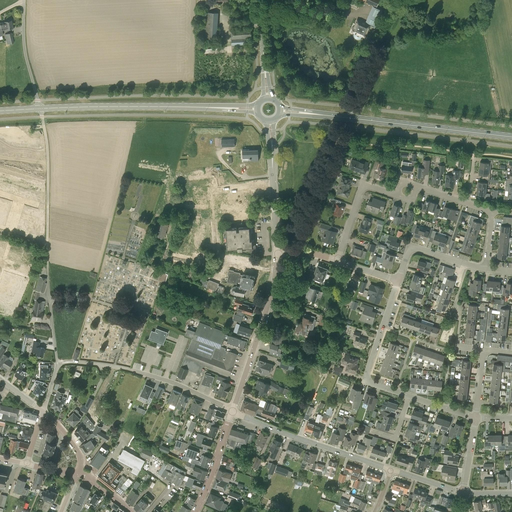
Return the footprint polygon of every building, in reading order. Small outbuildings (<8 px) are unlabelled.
[(207,12),(206,38),(217,39),(218,13),(207,12)] [(369,24),(368,25),(357,20),(352,32),(365,38),(371,25),(375,27),(378,19),(370,16),(367,23),(369,24)] [(0,35),(3,35),(2,30),(13,28),(11,21),(5,22),(4,22),(0,23),(0,22),(0,35)] [(246,29),(246,28),(231,29),(232,45),(245,44),(245,40),(246,40),(246,38),(251,38),(250,28),(246,29)] [(7,44),(14,43),(11,33),(5,34),(7,44)] [(234,139),(221,139),(222,147),(235,147),(234,139)] [(259,150),(243,151),(243,158),(251,158),(251,161),(259,161),(259,150)] [(382,180),(386,169),(382,168),(384,162),(375,159),(372,168),(376,170),(374,177),(382,180)] [(479,168),(487,169),(488,165),(491,165),(492,160),(484,159),(484,162),(480,161),(479,168)] [(356,170),(356,171),(365,174),(368,163),(361,161),(361,163),(352,160),(349,168),(356,170)] [(417,177),(424,178),(424,174),(428,175),(430,160),(423,160),(422,167),(418,167),(417,177)] [(402,162),(401,172),(411,173),(412,163),(402,162)] [(432,182),(439,182),(440,174),(443,174),(445,166),(438,165),(437,171),(433,171),(432,182)] [(490,174),(487,173),(487,169),(479,168),(478,174),(482,175),(482,178),(490,179),(490,174)] [(445,186),(453,187),(454,178),(459,179),(460,171),(452,170),(451,175),(446,175),(445,186)] [(0,188),(6,190),(9,181),(3,179),(4,176),(0,174),(0,183),(1,184),(0,188)] [(340,186),(337,194),(347,198),(350,190),(348,189),(351,180),(342,177),(339,185),(340,186)] [(477,188),(486,189),(486,185),(489,185),(489,182),(498,183),(499,180),(490,179),(482,178),(482,182),(477,181),(477,188)] [(9,181),(6,190),(12,192),(13,187),(17,189),(19,181),(15,179),(14,182),(9,181)] [(29,197),(31,188),(26,186),(27,183),(22,182),(20,190),(24,191),(23,195),(29,197)] [(31,188),(29,197),(34,199),(36,194),(40,196),(42,188),(38,186),(37,189),(31,188)] [(490,194),(485,193),(486,189),(477,188),(476,194),(480,195),(480,198),(489,200),(490,194)] [(234,194),(217,195),(218,216),(236,215),(236,216),(249,215),(247,191),(234,192),(234,194)] [(343,211),(344,207),(340,206),(341,201),(330,198),(329,202),(335,204),(333,210),(334,210),(333,214),(340,216),(342,210),(343,211)] [(386,202),(373,198),(371,202),(369,201),(366,210),(377,213),(379,209),(381,209),(380,210),(383,211),(386,202)] [(422,211),(423,208),(428,210),(431,202),(425,200),(424,203),(421,202),(418,210),(422,211)] [(431,202),(428,210),(434,212),(433,215),(437,216),(440,209),(435,207),(437,204),(431,202)] [(393,205),(390,214),(395,216),(392,223),(399,225),(401,217),(397,216),(400,207),(393,205)] [(443,218),(444,216),(447,217),(450,208),(449,209),(443,207),(442,211),(440,210),(438,216),(443,218)] [(24,214),(33,217),(35,211),(26,208),(24,214)] [(455,210),(450,208),(447,217),(447,216),(451,217),(451,220),(456,221),(458,215),(454,214),(455,210)] [(406,215),(403,214),(400,223),(406,225),(407,223),(411,224),(413,221),(412,221),(415,212),(408,210),(406,215)] [(461,212),(458,222),(461,223),(463,217),(466,218),(467,214),(461,212)] [(467,225),(471,226),(479,229),(481,223),(478,222),(479,218),(471,215),(467,225)] [(361,223),(358,231),(367,234),(370,226),(369,226),(371,220),(364,217),(362,223),(361,223)] [(156,235),(165,238),(170,224),(161,221),(156,235)] [(413,236),(419,238),(422,230),(418,228),(419,226),(416,225),(417,222),(414,221),(414,224),(410,235),(413,236)] [(500,226),(500,231),(509,232),(509,227),(511,227),(511,224),(508,223),(505,223),(502,223),(502,226),(500,226)] [(30,227),(21,224),(19,230),(28,233),(30,227)] [(332,244),(335,233),(330,231),(331,227),(321,224),(319,229),(325,231),(322,240),(332,244)] [(469,232),(477,235),(479,229),(471,226),(469,232)] [(238,252),(246,251),(256,253),(255,244),(254,243),(250,243),(250,241),(252,241),(252,240),(250,240),(250,227),(227,229),(228,249),(238,248),(238,252)] [(426,237),(429,238),(432,230),(427,228),(426,231),(422,230),(419,238),(425,240),(426,237)] [(438,232),(432,230),(429,238),(430,238),(430,237),(433,238),(431,242),(438,244),(440,236),(437,235),(438,232)] [(467,238),(475,241),(477,235),(469,232),(467,238)] [(397,250),(399,243),(396,243),(397,238),(389,235),(386,243),(389,244),(388,247),(397,250)] [(446,235),(445,237),(440,236),(438,244),(444,246),(445,243),(449,244),(451,237),(446,235)] [(465,244),(473,247),(475,241),(467,238),(465,244)] [(371,256),(373,257),(374,255),(375,252),(377,245),(369,243),(367,250),(372,251),(371,256)] [(470,253),(473,247),(465,244),(463,250),(470,253)] [(360,257),(363,249),(353,246),(351,254),(360,257)] [(382,255),(385,255),(384,259),(393,262),(395,256),(391,255),(392,251),(384,249),(382,255)] [(393,262),(384,259),(383,261),(381,261),(380,264),(382,265),(381,265),(390,268),(393,262)] [(418,261),(416,267),(421,268),(420,271),(427,273),(428,274),(431,263),(429,263),(425,262),(425,263),(418,261)] [(323,266),(322,268),(318,266),(315,274),(314,274),(312,277),(313,278),(322,281),(327,269),(324,268),(325,267),(323,266)] [(234,294),(244,296),(245,288),(251,289),(252,289),(252,288),(253,285),(253,284),(254,281),(254,277),(255,277),(255,276),(254,276),(242,274),(242,275),(240,274),(240,273),(234,272),(233,270),(229,269),(228,270),(227,274),(228,275),(227,282),(237,284),(237,285),(236,285),(235,287),(234,286),(232,288),(231,290),(232,292),(234,292),(234,294)] [(412,280),(420,283),(421,280),(424,281),(426,275),(419,272),(418,275),(414,274),(412,280)] [(444,277),(447,278),(445,284),(452,287),(455,280),(451,279),(452,275),(449,274),(446,273),(444,277)] [(4,282),(2,286),(3,286),(14,289),(16,284),(19,285),(21,285),(23,279),(17,277),(12,276),(11,280),(10,280),(5,278),(4,282)] [(44,301),(37,300),(39,292),(43,293),(46,283),(45,283),(46,278),(39,277),(35,291),(34,299),(32,310),(33,311),(32,319),(41,320),(44,301)] [(220,283),(210,279),(209,281),(202,278),(199,284),(209,288),(222,293),(225,287),(219,285),(220,283)] [(359,280),(352,278),(349,286),(357,288),(359,280)] [(481,280),(474,279),(473,284),(470,283),(469,294),(476,295),(476,290),(480,290),(481,280)] [(422,287),(419,286),(420,283),(412,280),(410,286),(414,287),(413,290),(420,293),(422,287)] [(362,281),(358,291),(363,293),(367,283),(362,281)] [(486,292),(486,290),(492,290),(493,281),(487,281),(486,284),(483,284),(482,292),(486,292)] [(499,293),(502,294),(503,285),(499,285),(499,282),(493,281),(492,290),(496,291),(495,294),(499,294),(499,293)] [(443,290),(451,293),(452,287),(445,284),(442,283),(440,289),(443,290)] [(503,285),(502,294),(502,295),(509,296),(509,295),(509,292),(511,292),(511,283),(506,283),(506,287),(503,287),(503,285)] [(379,303),(381,297),(380,296),(380,294),(381,293),(383,289),(376,286),(375,287),(370,285),(367,293),(371,294),(369,300),(379,303)] [(3,286),(2,286),(1,290),(2,290),(1,293),(6,295),(5,299),(12,301),(16,303),(18,296),(16,296),(12,294),(14,289),(3,286)] [(306,297),(315,301),(316,298),(320,299),(323,292),(319,290),(319,291),(310,287),(306,297)] [(441,296),(449,298),(451,293),(443,290),(441,296)] [(405,300),(412,302),(413,299),(421,302),(423,294),(411,291),(410,294),(407,293),(405,300)] [(439,302),(447,305),(449,298),(441,296),(439,302)] [(250,307),(242,304),(243,300),(236,298),(234,304),(239,305),(237,309),(238,309),(237,312),(243,314),(244,314),(244,312),(251,315),(253,308),(250,307)] [(355,310),(358,302),(352,301),(350,308),(355,310)] [(160,303),(156,302),(156,304),(154,307),(157,308),(161,312),(164,309),(160,304),(160,305),(160,303)] [(445,311),(447,305),(439,302),(437,308),(445,311)] [(372,324),(375,313),(372,312),(373,307),(362,303),(360,308),(364,310),(361,320),(372,324)] [(497,311),(500,311),(499,314),(508,315),(508,309),(506,309),(507,305),(502,304),(501,304),(498,304),(497,311)] [(298,321),(298,322),(314,327),(316,319),(314,319),(314,320),(313,320),(314,317),(305,313),(302,322),(298,321)] [(400,324),(406,326),(410,315),(404,313),(403,316),(400,324)] [(234,314),(233,320),(240,323),(242,317),(234,314)] [(319,322),(324,324),(327,316),(321,315),(319,322)] [(410,316),(410,315),(406,326),(412,328),(414,320),(415,318),(410,316)] [(418,330),(421,322),(414,320),(412,328),(418,330)] [(187,329),(185,335),(193,338),(214,347),(206,366),(229,375),(233,366),(231,366),(236,354),(228,351),(228,352),(225,351),(226,348),(221,346),(226,332),(199,322),(196,333),(187,329)] [(313,330),(314,327),(298,322),(295,332),(298,333),(298,332),(307,335),(309,329),(313,330)] [(424,332),(426,324),(421,322),(418,330),(424,332)] [(235,326),(233,332),(250,338),(252,331),(253,328),(240,324),(239,327),(235,326)] [(430,334),(432,326),(426,324),(424,332),(430,334)] [(439,328),(432,326),(430,334),(436,336),(439,328)] [(148,338),(148,339),(149,339),(158,343),(162,344),(164,345),(163,344),(164,343),(166,339),(166,336),(168,332),(156,328),(155,332),(152,331),(149,339),(148,338)] [(473,337),(474,331),(465,330),(465,336),(468,336),(467,339),(473,340),(473,337)] [(364,346),(367,339),(359,337),(361,333),(354,331),(353,336),(355,337),(354,343),(364,346)] [(489,332),(488,334),(489,334),(489,337),(493,337),(494,336),(497,336),(497,340),(505,341),(506,334),(497,333),(492,333),(489,332)] [(10,336),(4,334),(2,340),(7,343),(10,336)] [(271,344),(269,350),(270,350),(269,353),(281,357),(282,354),(280,353),(282,347),(280,346),(283,337),(280,336),(274,334),(273,336),(271,342),(271,343),(271,344)] [(246,345),(247,341),(248,339),(242,337),(241,339),(229,335),(227,344),(240,348),(239,349),(245,351),(246,345)] [(200,372),(203,365),(206,366),(214,347),(193,338),(188,349),(185,356),(178,374),(186,377),(189,368),(200,372)] [(42,356),(44,348),(39,347),(40,343),(33,341),(31,352),(34,352),(33,356),(39,357),(39,356),(42,356)] [(388,348),(397,351),(398,347),(402,348),(403,346),(399,345),(399,346),(390,343),(388,348)] [(418,361),(419,358),(422,348),(414,346),(411,355),(416,357),(415,360),(418,361)] [(401,352),(397,351),(388,348),(386,354),(395,357),(396,353),(400,354),(401,352)] [(425,360),(428,350),(422,348),(419,358),(422,359),(421,362),(424,363),(425,360)] [(430,365),(431,362),(434,352),(428,350),(425,360),(428,361),(427,364),(430,365)] [(437,364),(440,354),(434,352),(431,362),(434,363),(433,366),(432,368),(435,369),(436,367),(437,364)] [(0,358),(0,366),(6,371),(12,362),(6,359),(8,357),(5,355),(3,354),(0,358)] [(395,357),(386,354),(384,360),(393,363),(394,359),(398,360),(399,358),(395,357)] [(440,354),(437,364),(440,365),(439,368),(442,369),(443,365),(442,365),(445,356),(440,354)] [(345,370),(351,372),(351,371),(355,373),(358,365),(356,365),(358,359),(345,355),(342,363),(347,365),(345,370)] [(462,360),(461,367),(470,368),(471,361),(467,361),(467,357),(464,357),(464,360),(462,360)] [(282,358),(279,367),(293,371),(296,362),(282,358)] [(259,359),(255,370),(260,372),(259,374),(265,376),(266,375),(269,376),(273,365),(265,362),(259,359)] [(393,363),(384,360),(382,366),(391,369),(392,365),(396,366),(397,364),(393,363)] [(493,364),(493,370),(501,371),(501,372),(504,372),(509,372),(511,373),(511,372),(511,366),(511,369),(505,369),(505,361),(503,361),(502,361),(499,361),(497,360),(492,360),(491,364),(493,364)] [(21,379),(25,373),(22,371),(26,366),(22,363),(19,368),(14,375),(21,379)] [(40,365),(39,368),(40,368),(39,379),(48,379),(49,368),(47,368),(48,365),(40,365)] [(335,366),(332,373),(340,376),(342,368),(335,366)] [(395,370),(391,369),(382,366),(380,373),(389,376),(392,377),(394,372),(395,370)] [(211,388),(214,377),(205,374),(201,384),(211,388)] [(219,383),(221,384),(220,388),(229,391),(230,387),(229,387),(230,384),(227,383),(228,380),(218,376),(217,379),(220,381),(219,383)] [(435,381),(434,390),(441,391),(442,381),(437,381),(438,377),(435,377),(435,381)] [(33,392),(40,397),(46,388),(42,385),(44,382),(36,380),(34,382),(38,384),(33,392)] [(266,396),(267,393),(269,387),(276,391),(289,397),(292,391),(279,386),(271,381),(269,384),(258,380),(255,389),(260,390),(258,394),(263,395),(266,396)] [(141,393),(140,395),(148,398),(146,402),(150,404),(153,396),(150,394),(153,388),(152,387),(153,386),(149,385),(149,386),(145,384),(143,390),(142,389),(141,393)] [(229,391),(220,388),(219,391),(216,390),(217,386),(215,385),(212,392),(218,394),(226,396),(227,393),(228,393),(229,391)] [(160,399),(164,389),(158,386),(154,396),(160,399)] [(352,388),(349,398),(354,400),(352,406),(358,409),(363,394),(360,393),(360,391),(352,388)] [(173,390),(167,402),(171,404),(169,407),(174,409),(181,393),(173,390)] [(58,391),(55,397),(51,407),(61,411),(65,401),(66,402),(66,403),(69,404),(73,395),(68,393),(67,398),(63,397),(64,393),(58,391)] [(366,393),(363,401),(368,403),(366,409),(373,411),(377,398),(373,397),(374,395),(366,393)] [(184,410),(189,397),(182,394),(176,407),(184,410)] [(80,410),(87,413),(94,400),(89,397),(85,406),(83,405),(80,410)] [(189,411),(198,415),(203,402),(195,398),(189,411)] [(243,401),(242,405),(257,411),(262,412),(263,409),(264,408),(258,406),(253,404),(248,402),(243,401)] [(397,404),(388,401),(387,405),(382,404),(380,409),(382,410),(390,412),(391,413),(391,410),(395,411),(397,404)] [(264,408),(263,409),(272,412),(275,405),(273,404),(272,404),(271,404),(271,403),(266,402),(264,408)] [(34,423),(36,414),(24,411),(19,409),(0,404),(0,413),(2,414),(1,419),(16,423),(17,419),(21,420),(34,423)] [(242,405),(240,410),(245,412),(255,415),(257,411),(242,405)] [(222,420),(225,413),(217,410),(209,407),(205,417),(211,419),(213,415),(215,416),(214,417),(214,419),(214,420),(216,420),(217,420),(218,418),(222,420)] [(263,409),(262,412),(261,415),(273,419),(275,414),(272,412),(263,409)] [(74,425),(80,419),(79,418),(81,416),(78,413),(78,411),(77,410),(75,410),(73,411),(73,413),(67,419),(74,425)] [(384,414),(382,421),(391,423),(393,417),(389,416),(390,412),(382,410),(380,413),(384,414)] [(418,422),(426,424),(426,422),(428,418),(421,415),(422,413),(413,410),(411,416),(419,419),(418,422)] [(90,434),(90,433),(94,424),(86,415),(83,421),(84,423),(83,425),(82,426),(75,432),(82,441),(90,434)] [(434,433),(436,427),(440,428),(443,419),(436,417),(434,424),(431,424),(430,426),(429,429),(428,431),(434,433)] [(443,419),(440,428),(444,429),(443,432),(446,432),(446,430),(449,421),(443,419)] [(304,431),(311,434),(315,424),(310,422),(310,421),(307,420),(304,431)] [(387,433),(388,430),(391,423),(382,421),(381,423),(377,422),(375,429),(387,433)] [(409,423),(407,429),(415,432),(419,433),(422,424),(414,421),(413,424),(409,423)] [(210,429),(209,434),(215,436),(218,428),(214,427),(215,424),(210,422),(208,428),(210,429)] [(451,426),(448,436),(455,438),(457,433),(460,434),(463,426),(455,423),(454,427),(451,426)] [(102,427),(97,424),(93,433),(101,438),(106,441),(109,437),(103,433),(100,431),(102,427)] [(324,427),(315,424),(311,434),(314,435),(314,436),(320,438),(324,427)] [(19,438),(29,440),(32,429),(24,427),(22,434),(20,434),(19,438)] [(227,444),(227,445),(229,446),(235,448),(235,446),(245,449),(250,433),(243,431),(244,429),(238,427),(237,429),(232,427),(228,438),(229,439),(228,442),(227,442),(226,444),(227,444)] [(330,441),(338,443),(339,440),(342,441),(346,429),(338,427),(336,433),(333,432),(330,441)] [(414,434),(415,432),(407,429),(405,435),(409,436),(408,440),(417,443),(419,436),(414,434)] [(53,444),(55,435),(47,432),(43,444),(44,444),(41,456),(50,459),(55,444),(53,444)] [(263,448),(268,436),(261,432),(255,444),(263,448)] [(343,445),(350,447),(351,444),(355,445),(358,435),(351,432),(349,438),(346,437),(343,445)] [(207,437),(202,435),(198,433),(196,439),(198,440),(197,444),(200,446),(201,445),(204,446),(203,450),(206,451),(208,447),(210,448),(212,441),(206,439),(207,437)] [(494,444),(494,435),(485,436),(485,449),(492,449),(492,444),(494,444)] [(494,435),(494,444),(498,444),(498,450),(505,450),(504,436),(501,436),(501,435),(494,435)] [(359,443),(357,450),(364,452),(365,449),(365,448),(366,444),(370,445),(370,444),(372,439),(364,437),(362,445),(359,443)] [(95,446),(91,439),(80,446),(85,453),(95,446)] [(274,439),(269,450),(272,451),(270,457),(274,459),(277,453),(281,443),(274,439)] [(28,444),(27,444),(11,440),(8,452),(14,453),(15,448),(18,449),(26,451),(27,447),(28,447),(28,445),(27,445),(28,444)] [(289,444),(285,452),(298,457),(302,449),(289,444)] [(160,449),(169,453),(171,448),(162,445),(160,449)] [(102,446),(99,449),(95,456),(90,463),(98,469),(103,462),(108,455),(106,454),(109,450),(107,449),(107,450),(102,446)] [(379,450),(377,456),(384,459),(386,452),(383,451),(384,447),(380,446),(379,450)] [(144,447),(139,456),(145,460),(146,458),(150,460),(152,455),(154,455),(156,453),(154,452),(144,447)] [(185,456),(195,460),(198,452),(188,448),(185,456)] [(372,450),(370,454),(377,456),(379,450),(373,448),(372,450)] [(409,450),(412,451),(412,450),(411,455),(416,456),(417,452),(413,451),(413,450),(409,448),(409,450)] [(145,460),(139,456),(139,457),(123,449),(120,454),(119,454),(118,457),(118,458),(117,460),(132,468),(130,472),(137,476),(145,460)] [(444,452),(444,456),(448,457),(447,463),(456,465),(457,465),(458,456),(455,455),(456,451),(445,450),(444,452)] [(309,451),(309,452),(306,451),(301,467),(304,469),(307,461),(310,462),(310,463),(310,464),(312,465),(313,464),(314,463),(316,454),(309,451)] [(201,465),(204,466),(203,469),(207,471),(211,458),(204,455),(204,456),(202,455),(199,464),(201,465)] [(396,463),(407,466),(407,464),(412,465),(414,458),(409,457),(409,458),(398,455),(396,463)] [(223,456),(221,463),(227,465),(232,467),(231,470),(236,472),(237,468),(234,467),(235,463),(233,463),(234,460),(223,456)] [(257,457),(252,467),(258,470),(262,459),(257,457)] [(415,469),(422,472),(424,466),(429,467),(432,459),(425,457),(425,458),(424,457),(423,461),(418,459),(415,469)] [(325,474),(333,476),(337,463),(329,461),(325,474)] [(119,477),(116,480),(115,479),(121,471),(110,462),(102,473),(101,472),(98,477),(114,490),(115,489),(121,494),(125,490),(122,487),(125,482),(127,479),(122,476),(120,478),(119,477)] [(317,462),(316,464),(315,468),(315,469),(314,472),(317,473),(318,470),(323,472),(325,465),(317,462)] [(197,477),(204,479),(207,471),(203,469),(201,468),(200,468),(187,463),(185,468),(193,471),(192,472),(194,472),(193,475),(197,477)] [(277,465),(272,463),(268,472),(273,474),(277,465)] [(352,472),(353,466),(346,464),(343,474),(340,473),(338,480),(344,482),(346,475),(347,474),(348,473),(351,474),(352,472)] [(167,465),(165,468),(161,476),(179,486),(185,476),(185,475),(186,472),(181,469),(172,465),(171,467),(167,465)] [(286,476),(289,470),(277,466),(275,472),(286,476)] [(361,469),(354,466),(352,472),(351,474),(350,478),(356,480),(357,477),(358,477),(361,469)] [(442,471),(441,475),(444,475),(448,476),(447,480),(451,481),(454,481),(455,477),(456,469),(453,469),(450,469),(450,468),(442,467),(442,471)] [(226,472),(218,469),(216,477),(229,481),(231,473),(226,472)] [(500,485),(507,484),(507,479),(510,479),(510,470),(506,470),(506,476),(505,476),(505,473),(498,473),(498,481),(500,481),(500,485)] [(368,479),(371,481),(374,473),(366,471),(364,479),(367,480),(368,479)] [(488,474),(488,471),(481,471),(481,479),(484,478),(484,485),(493,485),(493,474),(488,474)] [(43,474),(36,472),(34,481),(33,481),(32,487),(38,488),(39,486),(40,482),(41,482),(43,474)] [(378,484),(381,476),(374,473),(371,481),(370,485),(373,485),(374,483),(378,484)] [(125,501),(133,506),(139,495),(141,492),(145,486),(144,486),(150,475),(148,474),(138,489),(135,492),(132,490),(126,500),(125,501)] [(200,489),(203,483),(195,479),(188,477),(187,481),(185,482),(185,483),(185,485),(195,489),(196,487),(200,489)] [(216,478),(212,487),(224,492),(228,483),(221,480),(216,478)] [(17,479),(13,491),(27,495),(29,489),(23,487),(25,481),(17,479)] [(395,480),(392,489),(399,491),(402,483),(395,480)] [(406,494),(409,485),(402,483),(399,491),(399,492),(400,488),(404,489),(403,493),(406,494)] [(70,509),(77,511),(79,511),(84,504),(90,492),(88,491),(89,489),(88,489),(81,485),(80,485),(73,499),(75,499),(74,502),(73,502),(70,509)] [(415,500),(416,496),(418,497),(421,489),(417,488),(416,490),(414,489),(413,491),(411,490),(408,499),(406,505),(410,506),(412,500),(412,499),(415,500)] [(43,499),(43,498),(47,500),(46,502),(44,501),(41,509),(47,511),(51,501),(52,502),(55,497),(56,497),(57,494),(56,494),(56,493),(47,489),(46,492),(43,490),(40,497),(43,499)] [(421,489),(418,497),(419,497),(418,499),(421,500),(420,502),(421,502),(420,504),(421,505),(421,506),(423,506),(423,505),(424,506),(425,504),(431,505),(433,499),(432,498),(426,496),(427,493),(425,493),(425,491),(421,489)] [(230,491),(227,497),(243,503),(244,502),(239,500),(241,495),(230,491)] [(222,497),(211,492),(205,503),(220,510),(224,502),(220,500),(222,497)] [(101,497),(95,493),(92,497),(90,495),(87,500),(85,503),(90,505),(91,502),(96,505),(101,497)] [(134,507),(139,511),(141,511),(149,503),(151,504),(154,500),(146,493),(143,497),(134,507)] [(189,511),(191,509),(196,500),(189,496),(183,505),(180,510),(178,511),(189,511)] [(441,496),(438,503),(443,504),(445,505),(450,507),(453,500),(441,496)] [(363,510),(367,503),(355,497),(352,504),(358,507),(363,510)] [(341,498),(339,503),(345,505),(345,504),(349,506),(351,502),(341,498)] [(388,504),(394,507),(396,499),(393,498),(393,499),(390,498),(388,504)] [(475,510),(482,509),(481,505),(486,504),(485,500),(474,502),(475,510)] [(493,502),(492,502),(494,509),(494,511),(497,511),(501,511),(499,501),(493,502)] [(487,510),(494,509),(492,502),(488,503),(489,508),(488,508),(487,508),(485,508),(485,511),(487,511),(487,510)] [(116,511),(118,511),(117,511),(112,511),(125,511),(119,507),(114,503),(111,507),(116,511)]
